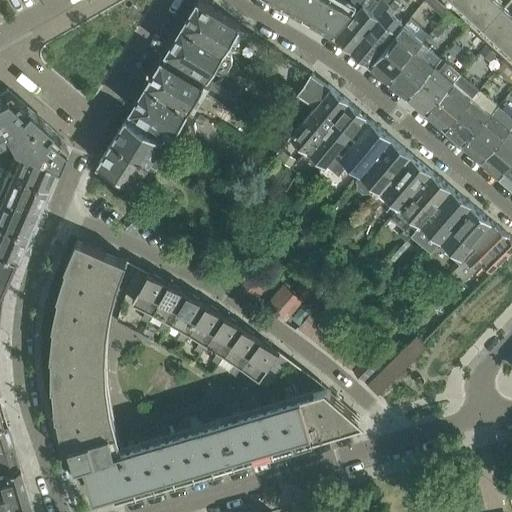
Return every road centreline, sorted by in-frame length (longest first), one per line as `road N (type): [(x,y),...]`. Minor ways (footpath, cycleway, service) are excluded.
road 1 (residential): [(58,212),(256,312),(372,408),(386,445)]
road 2 (residential): [(234,0),(341,67),(511,211)]
road 3 (residential): [(61,511),(18,368),(25,297),(58,212)]
road 4 (residential): [(97,128),(166,0)]
road 5 (residential): [(167,511),(306,469)]
road 6 (residential): [(0,38),(97,128)]
